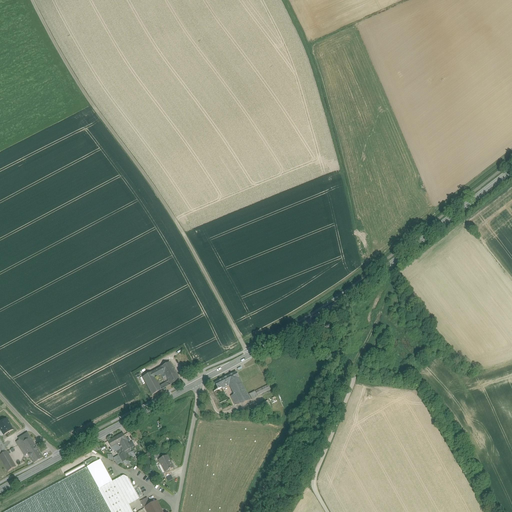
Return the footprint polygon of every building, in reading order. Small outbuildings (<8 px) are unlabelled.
[(170,362),(161,368),(164,373),(166,378),(176,373),(170,362)] [(164,373),(161,368),(152,372),(155,378),(161,375),(164,373)] [(152,372),(143,378),(153,396),(162,390),(155,378),(152,372)] [(236,372),(215,384),(218,390),(222,388),(222,389),(229,386),(228,383),(239,378),(236,372)] [(176,373),(166,378),(168,382),(170,385),(180,380),(176,373)] [(239,378),(228,383),(229,386),(234,395),(231,397),(235,405),(243,404),(250,400),(239,378)] [(268,385),(255,392),(257,397),(271,390),(268,385)] [(222,389),(222,388),(218,390),(214,392),(223,410),(231,407),(232,406),(229,399),(228,400),(222,389)] [(255,392),(249,394),(252,400),(257,397),(255,392)] [(268,401),(252,408),(254,413),(270,406),(268,401)] [(7,419),(0,423),(0,427),(4,435),(13,430),(7,419)] [(28,433),(18,439),(19,440),(21,444),(31,438),(28,433)] [(122,434),(108,441),(112,448),(118,444),(120,443),(126,440),(122,434)] [(43,458),(31,438),(21,444),(23,446),(28,454),(34,464),(43,458)] [(131,449),(126,440),(120,443),(121,446),(125,452),(129,449),(131,449)] [(121,446),(119,447),(113,450),(115,453),(117,452),(123,462),(129,459),(130,461),(135,458),(132,452),(131,453),(129,449),(125,452),(121,446)] [(7,451),(0,455),(0,459),(0,460),(8,472),(16,467),(7,451)] [(167,456),(159,460),(166,474),(169,472),(169,471),(169,470),(169,471),(170,470),(173,468),(167,456)] [(112,482),(100,460),(87,467),(99,489),(112,482)] [(83,464),(65,474),(66,477),(85,467),(83,464)] [(125,511),(123,508),(129,505),(132,503),(118,479),(112,482),(99,489),(87,467),(5,511),(125,511)] [(137,486),(134,488),(128,478),(124,476),(118,479),(132,503),(139,499),(143,497),(137,486)] [(147,498),(140,502),(144,509),(145,508),(151,505),(147,498)] [(162,511),(156,502),(151,505),(145,508),(147,511),(162,511)]
